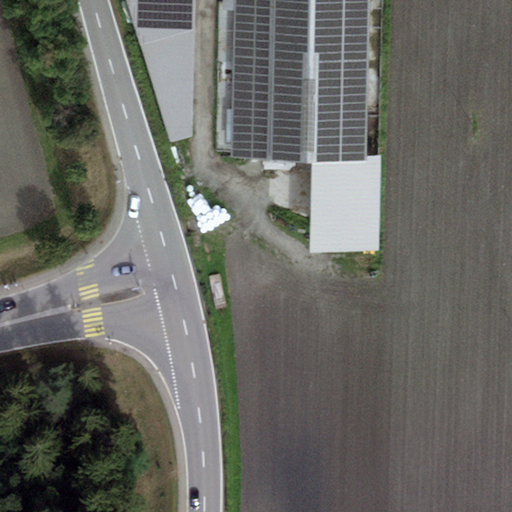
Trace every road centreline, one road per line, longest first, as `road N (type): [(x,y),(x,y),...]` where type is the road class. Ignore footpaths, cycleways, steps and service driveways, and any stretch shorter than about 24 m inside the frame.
road 1 (tertiary): [(174,284),(94,0)]
road 2 (tertiary): [(203,511),(198,417),(174,284)]
road 3 (tertiary): [(0,325),(174,284)]
